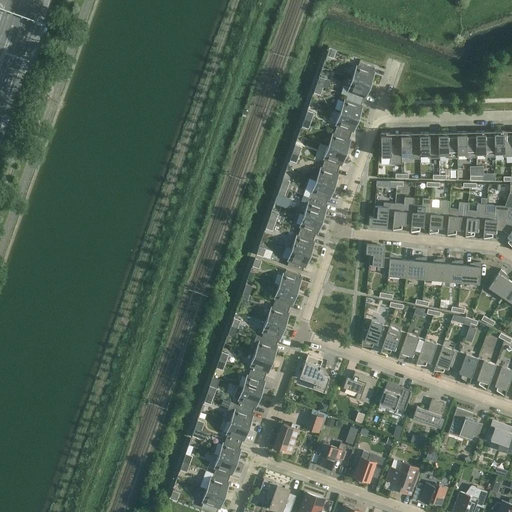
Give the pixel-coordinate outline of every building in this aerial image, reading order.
[(333,58),(336,50),(329,47),(326,55),(333,58)] [(351,78),(370,84),(372,78),(371,79),(370,78),(374,67),(369,65),(359,61),(357,67),(355,66),(351,78)] [(316,84),(323,87),(326,79),(318,76),(316,84)] [(368,90),(370,84),(351,78),(347,89),(349,89),(347,95),(362,100),(366,89),(368,89),(367,90),(368,90)] [(320,95),(323,87),(316,84),(313,92),(320,95)] [(358,112),(362,100),(347,95),(345,101),(343,100),(339,111),(358,118),(360,112),(359,113),(358,112)] [(303,118),(311,120),(314,112),(306,110),(303,118)] [(356,124),(358,118),(339,111),(335,123),(337,123),(335,129),(350,134),(354,123),(356,123),(355,124),(356,124)] [(308,129),(311,120),(303,118),(301,126),(308,129)] [(346,146),(350,134),(335,129),(333,135),(331,134),(327,145),(346,152),(348,146),(347,147),(346,146)] [(466,136),(466,130),(456,131),(456,136),(457,136),(457,154),(466,154),(466,157),(476,157),(476,154),(475,136),(466,136)] [(495,156),(494,153),(494,136),(485,136),(485,130),(475,130),(475,136),(476,154),(485,153),(485,157),(495,156)] [(511,135),(504,135),(503,130),(493,130),(494,136),(494,153),(503,153),(503,156),(511,155),(511,135)] [(429,137),(429,131),(419,132),(419,137),(420,155),(429,155),(429,158),(439,158),(439,154),(438,154),(438,137),(429,137)] [(448,137),(447,131),(437,131),(438,137),(438,154),(439,154),(447,154),(447,157),(457,157),(457,154),(457,136),(456,136),(448,137)] [(401,163),(401,155),(401,138),(400,138),(390,138),(390,132),(380,132),(378,152),(381,152),(381,156),(390,156),(390,163),(401,163)] [(410,138),(410,132),(400,132),(400,138),(401,138),(401,155),(410,155),(410,158),(420,158),(420,155),(419,137),(410,138)] [(291,152),(299,154),(302,146),(294,144),(291,152)] [(344,158),(346,152),(327,145),(323,157),(325,157),(323,163),(338,168),(342,157),(344,157),(343,158),(344,158)] [(296,162),(299,154),(291,152),(289,160),(296,162)] [(334,180),(338,168),(323,163),(321,168),(319,168),(315,179),(334,186),(336,180),(335,180),(334,180)] [(309,177),(303,194),(326,202),(330,191),(332,191),(331,192),(332,192),(334,186),(315,179),(309,177)] [(279,186),(287,188),(290,180),(282,178),(279,186)] [(284,196),(287,188),(279,186),(277,194),(284,196)] [(511,206),(511,202),(511,193),(509,192),(504,205),(495,204),(494,212),(485,211),(483,228),(482,239),(483,239),(483,237),(492,236),(492,232),(495,232),(496,229),(503,230),(511,206)] [(326,202),(303,194),(301,200),(307,202),(303,213),(322,220),(324,214),(323,214),(322,214),(326,202)] [(413,204),(414,197),(404,196),(403,203),(394,203),(393,216),(392,230),(392,229),(401,228),(401,224),(405,224),(405,221),(411,221),(413,204)] [(431,206),(432,199),(422,198),(421,205),(413,204),(411,221),(410,232),(411,231),(419,229),(419,226),(423,226),(423,222),(429,223),(431,206)] [(449,208),(450,200),(440,199),(440,207),(431,206),(429,223),(428,234),(429,232),(437,231),(438,227),(441,228),(441,224),(447,225),(449,208)] [(467,209),(468,202),(458,201),(458,209),(449,208),(447,225),(446,235),(447,235),(447,234),(455,233),(456,229),(459,229),(459,226),(465,226),(467,209)] [(393,216),(394,203),(383,202),(383,206),(374,205),(373,217),(369,216),(368,225),(386,227),(387,215),(393,216)] [(485,211),(486,204),(476,203),(476,210),(467,209),(465,226),(464,237),(465,237),(465,236),(474,234),(474,231),(477,231),(478,228),(483,228),(485,211)] [(511,206),(503,230),(508,234),(506,236),(509,238),(507,242),(511,246),(511,206)] [(267,220),(275,222),(277,214),(270,212),(267,220)] [(320,226),(322,220),(303,213),(299,225),(301,225),(299,231),(314,236),(318,225),(319,225),(319,226),(320,226)] [(272,230),(275,222),(267,220),(265,228),(272,230)] [(310,248),(314,236),(299,231),(297,236),(295,236),(291,247),(310,254),(312,248),(312,247),(311,248),(310,248)] [(388,270),(389,257),(383,257),(384,245),(366,243),(365,253),(369,253),(368,264),(377,265),(377,269),(388,270)] [(310,254),(291,247),(285,245),(281,257),(289,259),(287,265),(302,270),(306,259),(307,259),(307,260),(308,260),(310,254)] [(263,256),(265,248),(258,246),(255,254),(263,256)] [(390,253),(389,253),(389,257),(388,270),(387,275),(406,277),(407,259),(397,258),(397,255),(390,253)] [(426,261),(426,256),(425,256),(425,257),(418,257),(418,260),(407,259),(406,277),(424,278),(426,261)] [(258,268),(261,260),(254,257),(251,265),(258,268)] [(426,261),(424,278),(442,280),(444,262),(444,258),(443,258),(436,259),(436,262),(426,261)] [(462,260),(454,260),(454,263),(444,262),(442,280),(460,282),(462,264),(462,260)] [(480,261),(480,262),(472,262),(472,265),(462,264),(460,282),(478,283),(480,266),(480,261)] [(278,285),(297,292),(299,285),(298,285),(298,286),(296,285),(301,274),(285,269),(283,274),(282,274),(278,285)] [(497,272),(488,286),(503,297),(511,283),(511,281),(504,276),(506,274),(500,269),(497,272)] [(242,291),(249,294),(252,286),(245,283),(242,291)] [(511,283),(503,297),(511,302),(511,283)] [(294,298),(297,292),(278,285),(274,296),(275,297),(273,302),(289,308),(293,296),(294,297),(294,298)] [(246,302),(249,294),(242,291),(239,299),(246,302)] [(284,319),(289,308),(273,302),(271,308),(270,307),(266,319),(285,325),(287,319),(286,319),(286,320),(284,319)] [(230,325),(237,328),(240,320),(233,317),(230,325)] [(282,332),(285,325),(266,319),(262,330),(263,331),(261,336),(276,342),(281,330),(282,331),(282,332)] [(361,346),(361,344),(372,346),(373,342),(376,343),(377,340),(383,342),(388,326),(371,319),(367,329),(362,329),(361,346)] [(234,336),(237,328),(230,325),(227,333),(234,336)] [(380,352),(380,351),(390,352),(391,348),(394,349),(395,346),(400,348),(406,332),(388,326),(383,342),(379,352),(380,352)] [(475,328),(469,326),(464,339),(471,341),(475,328)] [(398,358),(398,357),(407,358),(409,355),(412,356),(413,352),(418,354),(424,338),(406,332),(400,348),(397,358),(398,358)] [(272,353),(276,342),(261,336),(259,342),(258,341),(254,353),(273,359),(275,353),(274,353),(274,354),(272,353)] [(415,365),(416,363),(425,365),(426,361),(430,362),(431,359),(436,361),(442,344),(424,338),(418,354),(415,364),(415,365)] [(433,371),(433,370),(443,371),(444,367),(447,368),(448,365),(454,367),(460,351),(442,344),(436,361),(432,371),(433,371)] [(218,359),(225,362),(228,354),(221,351),(218,359)] [(468,383),(472,373),(477,357),(460,351),(454,367),(459,369),(458,372),(462,373),(460,377),(468,382),(468,383)] [(270,366),(273,359),(254,353),(250,364),(251,365),(249,370),(264,376),(269,364),(270,365),(270,366)] [(323,391),(329,376),(321,373),(319,368),(322,359),(307,354),(299,376),(314,382),(313,385),(314,388),(323,391)] [(485,389),(486,390),(490,380),(489,379),(495,363),(477,357),(472,373),(477,375),(476,378),(479,379),(478,383),(486,388),(485,389)] [(222,370),(225,362),(218,359),(215,367),(222,370)] [(503,396),(504,396),(507,386),(511,371),(511,369),(495,363),(489,379),(490,380),(495,381),(494,385),(497,386),(496,389),(504,395),(503,396)] [(260,387),(264,376),(249,370),(247,376),(246,375),(242,387),(261,393),(263,387),(262,387),(262,388),(260,387)] [(376,381),(370,379),(371,376),(354,371),(355,372),(353,379),(346,377),(342,386),(357,391),(355,398),(368,403),(376,381)] [(411,391),(387,382),(385,388),(384,387),(378,403),(394,409),(395,406),(404,409),(411,391)] [(206,393),(213,396),(216,388),(209,385),(206,393)] [(258,400),(261,393),(242,387),(238,398),(239,399),(237,404),(252,410),(257,398),(258,399),(258,400)] [(210,404),(213,396),(206,393),(203,401),(210,404)] [(437,424),(445,403),(431,398),(427,409),(416,405),(413,416),(437,424)] [(250,422),(248,421),(252,410),(237,404),(230,402),(227,409),(233,411),(230,421),(248,427),(251,421),(250,421),(250,422)] [(465,434),(471,436),(472,434),(477,436),(482,423),(477,421),(477,419),(471,417),(472,412),(456,407),(453,416),(455,417),(450,431),(451,431),(451,429),(464,433),(463,436),(464,436),(465,434)] [(354,419),(361,422),(364,413),(357,411),(354,419)] [(318,432),(323,417),(312,413),(307,428),(318,432)] [(194,427),(201,430),(204,422),(197,419),(194,427)] [(491,439),(491,438),(499,441),(497,448),(511,453),(511,451),(511,435),(508,434),(511,426),(492,419),(488,431),(489,430),(492,432),(490,439),(491,439)] [(246,434),(248,427),(230,421),(226,432),(227,433),(225,438),(240,444),(244,432),(246,433),(246,434)] [(290,450),(299,425),(292,422),(290,426),(283,423),(274,448),(282,451),(283,448),(290,450)] [(198,438),(201,430),(194,427),(191,435),(198,438)] [(236,455),(240,444),(225,438),(223,444),(222,443),(218,455),(236,461),(239,455),(238,455),(238,456),(236,455)] [(342,458),(347,444),(340,442),(338,447),(323,442),(315,463),(331,468),(335,456),(342,458)] [(378,474),(384,457),(370,452),(367,459),(360,456),(353,476),(368,481),(372,472),(378,474)] [(182,461),(189,464),(192,456),(185,453),(182,461)] [(234,467),(236,461),(218,455),(214,466),(215,467),(213,472),(228,477),(232,466),(234,466),(234,467)] [(186,472),(189,464),(182,461),(179,469),(186,472)] [(410,494),(420,468),(402,461),(399,469),(390,466),(383,486),(399,492),(400,488),(404,490),(403,492),(410,494)] [(224,489),(228,477),(213,472),(211,478),(210,477),(206,488),(224,495),(227,489),(226,489),(226,490),(224,489)] [(269,508),(269,506),(278,509),(276,511),(289,511),(295,495),(283,490),(285,484),(262,476),(262,477),(263,477),(259,489),(260,489),(261,486),(269,489),(267,494),(272,496),(268,508),(269,508)] [(434,484),(425,481),(419,499),(428,502),(432,504),(432,502),(441,505),(447,487),(438,483),(438,484),(434,482),(434,484)] [(481,506),(487,491),(470,485),(465,493),(459,490),(451,511),(454,511),(463,511),(472,511),(475,504),(481,506)] [(222,501),(224,495),(206,488),(201,500),(203,500),(201,506),(211,510),(211,509),(216,511),(220,500),(222,500),(222,501)] [(176,500),(179,492),(172,490),(169,498),(176,500)] [(325,499),(325,498),(303,490),(303,491),(305,492),(298,511),(301,511),(328,511),(321,509),(324,498),(325,499)] [(511,511),(511,498),(509,497),(508,501),(501,499),(500,502),(496,500),(495,503),(493,505),(491,507),(491,508),(494,511),(511,511)] [(361,511),(362,511),(353,508),(354,506),(343,502),(339,511),(361,511)]
